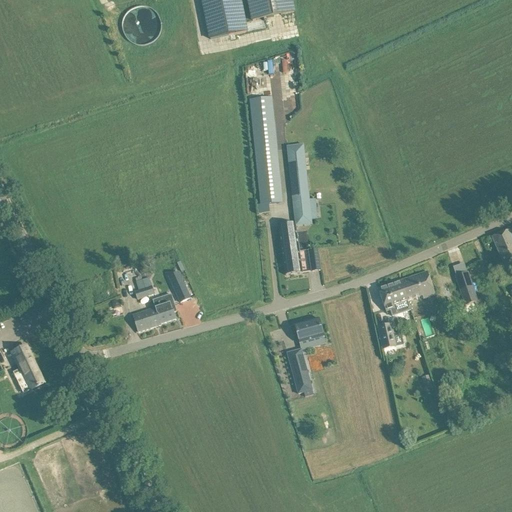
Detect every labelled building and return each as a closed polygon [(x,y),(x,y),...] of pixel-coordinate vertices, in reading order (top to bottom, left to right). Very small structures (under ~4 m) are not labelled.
[(202,0),(210,39),(247,32),(240,0),(202,0)] [(248,0),(252,21),(294,13),(291,0),(248,0)] [(121,14),(129,47),(162,39),(153,6),(121,14)] [(272,97),(250,99),(261,205),(258,205),(259,215),(270,213),(269,205),(283,203),(272,97)] [(303,145),(287,146),(290,173),(295,215),(311,213),(309,200),(308,191),(306,171),(306,168),(305,164),(303,145)] [(282,251),(299,249),(295,224),(279,226),(282,251)] [(507,272),(511,269),(511,235),(510,230),(492,237),(507,272)] [(299,249),(282,251),(286,276),(302,273),(299,249)] [(312,272),(321,271),(317,249),(309,250),(312,272)] [(468,272),(456,276),(466,306),(478,302),(468,272)] [(428,273),(401,282),(408,301),(422,297),(423,299),(435,295),(428,273)] [(172,284),(181,303),(190,299),(182,280),(172,284)] [(401,282),(378,289),(386,312),(391,310),(393,317),(411,311),(408,301),(401,282)] [(152,287),(135,293),(137,300),(155,295),(152,287)] [(155,309),(133,316),(138,333),(161,326),(161,324),(176,320),(174,313),(177,312),(171,295),(153,301),(155,309)] [(427,337),(436,334),(430,317),(421,320),(427,337)] [(300,344),(324,337),(319,319),(295,326),(300,344)] [(378,327),(383,350),(404,345),(401,333),(393,335),(391,324),(378,327)] [(13,373),(23,394),(44,383),(39,373),(37,374),(33,367),(35,366),(26,346),(11,354),(18,370),(13,373)] [(301,350),(288,354),(291,367),(298,394),(304,393),(305,397),(313,395),(312,390),(305,363),(301,350)] [(429,376),(422,378),(424,384),(431,382),(429,376)]
